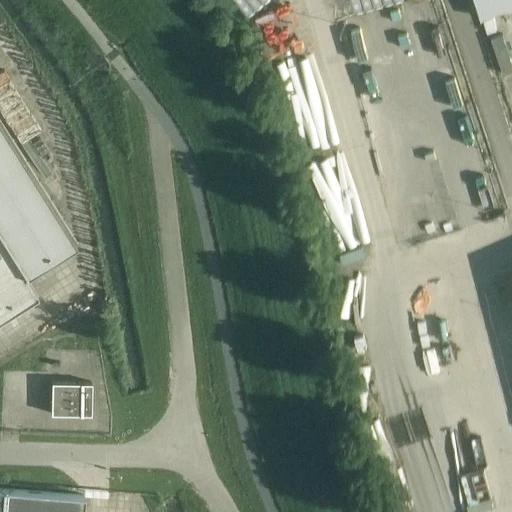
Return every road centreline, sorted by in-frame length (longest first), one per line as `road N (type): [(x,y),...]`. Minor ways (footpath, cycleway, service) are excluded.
road 1 (unclassified): [(272,511),(233,383),(196,183),(148,99)]
road 2 (unclassified): [(172,454),(184,410),(183,370),(148,99)]
road 3 (unclassified): [(172,454),(0,454)]
